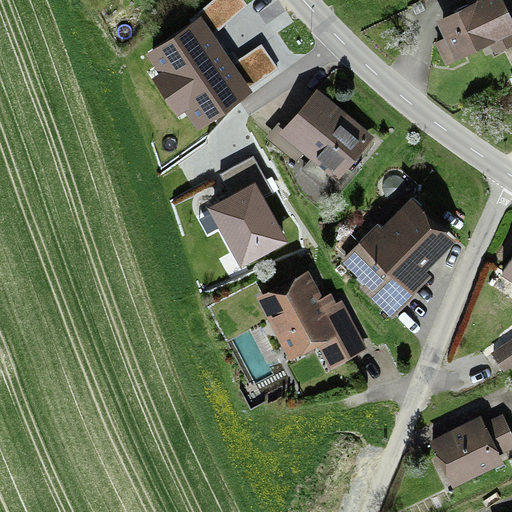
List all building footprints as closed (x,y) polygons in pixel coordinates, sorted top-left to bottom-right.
[(511,0),(467,0),(468,2),(436,17),(444,35),(435,39),(446,62),(489,41),(494,52),(511,43),(511,9),(511,7),(511,6),(511,0)] [(193,124),(199,120),(200,120),(245,90),(200,22),(154,53),(184,99),(179,102),(193,124)] [(325,186),(368,136),(350,121),(318,95),(285,134),(275,124),(265,136),(325,186)] [(242,259),(282,238),(261,198),(273,192),(268,182),(253,154),(219,173),(232,198),(215,207),(242,259)] [(420,262),(451,230),(414,195),(385,225),(380,221),(344,258),(367,280),(362,285),(393,315),(415,292),(403,280),(420,262)] [(511,253),(501,272),(511,278),(511,253)] [(330,330),(344,356),(364,346),(341,302),(324,310),(321,304),(305,275),(262,298),(290,351),(330,330)] [(511,337),(491,351),(504,370),(511,364),(511,337)] [(453,486),(504,461),(500,453),(511,447),(511,428),(503,411),(484,421),(481,413),(430,438),(453,486)]
